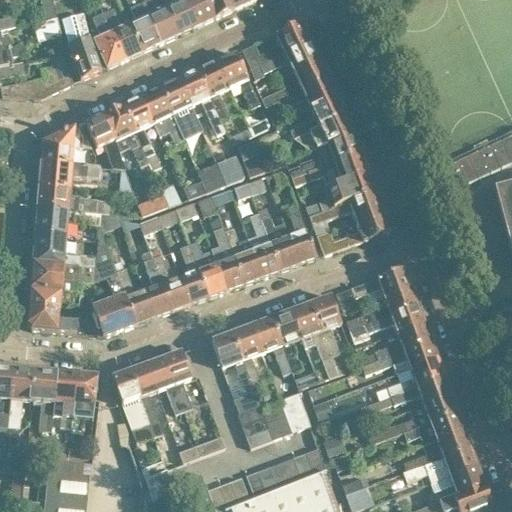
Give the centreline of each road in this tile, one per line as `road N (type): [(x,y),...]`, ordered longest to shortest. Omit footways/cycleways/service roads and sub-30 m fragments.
road 1 (residential): [(0,351),(21,125),(37,125),(311,0)]
road 2 (residential): [(423,247),(109,359),(0,351)]
road 3 (residential): [(423,247),(318,0)]
road 4 (residential): [(511,485),(423,247)]
